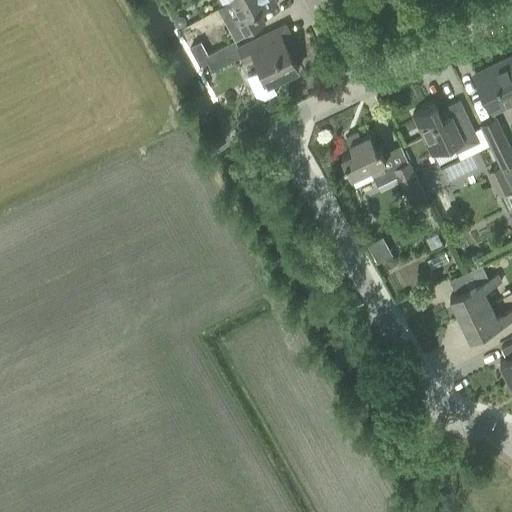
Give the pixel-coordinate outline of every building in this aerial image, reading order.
[(240,14),(233,18),(243,36),(248,33),(265,23),(259,12),(277,2),(275,0),(233,0),(240,14)] [(174,20),(173,22),(177,27),(178,27),(181,28),(185,26),(186,21),(184,16),(179,15),(175,17),(174,20)] [(267,33),(238,48),(242,55),(245,61),(255,56),(261,70),(247,76),(256,95),(265,99),(278,93),(272,82),(299,69),(291,54),(298,51),(285,25),(267,33)] [(200,42),(191,47),(197,59),(206,54),(200,42)] [(226,44),(206,54),(208,58),(212,66),(232,55),(226,44)] [(474,74),(492,111),(511,101),(511,63),(498,70),(496,64),(474,74)] [(435,103),(413,113),(421,131),(433,154),(454,144),(457,150),(458,152),(480,141),(475,131),(469,118),(460,100),(439,111),(435,103)] [(511,151),(496,118),(481,125),(482,127),(481,127),(489,144),(490,144),(501,167),(511,161),(511,151)] [(341,156),(356,186),(373,177),(369,168),(386,160),(380,147),(377,148),(370,134),(362,138),(358,131),(346,137),(353,151),(341,156)] [(394,168),(411,204),(426,197),(408,161),(394,168)] [(488,172),(499,194),(510,189),(500,166),(488,172)] [(373,260),(388,252),(379,235),(364,243),(373,260)] [(479,263),(463,268),(468,280),(484,274),(479,263)] [(450,297),(460,318),(490,303),(484,290),(501,282),(498,274),(450,297)] [(460,318),(471,339),(511,318),(511,309),(497,317),(490,303),(460,318)] [(511,341),(501,347),(507,358),(500,362),(510,383),(511,382),(511,341)]
